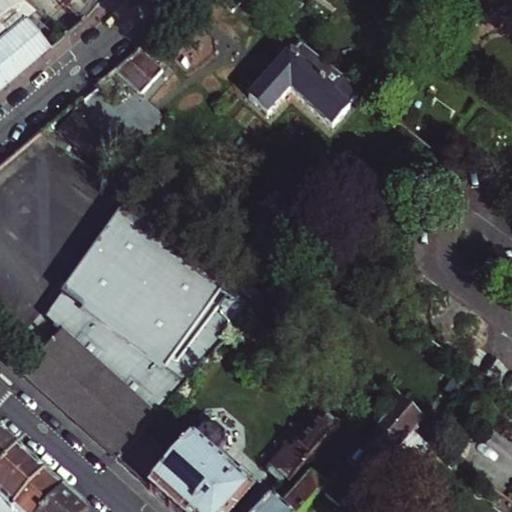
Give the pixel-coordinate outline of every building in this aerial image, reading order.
[(0,0),(0,38),(22,20),(24,22),(33,15),(15,0),(0,0)] [(239,0),(216,0),(234,13),(243,2),(239,0)] [(239,0),(243,2),(248,7),(254,0),(271,0),(291,22),(304,11),(301,8),(309,0),(239,0)] [(0,91),(48,51),(33,33),(24,22),(22,20),(0,38),(0,91)] [(359,95),(299,48),(290,58),(289,57),(245,101),(267,118),(290,93),(333,130),(350,110),(348,108),(359,95)] [(137,55),(112,75),(133,99),(157,78),(137,55)] [(44,321),(61,334),(146,409),(152,403),(162,412),(265,298),(132,201),(44,321)] [(61,334),(23,376),(118,461),(143,433),(162,412),(152,403),(146,409),(61,334)] [(399,409),(395,413),(348,465),(387,500),(405,479),(389,464),(421,428),(399,409)] [(289,485),(338,431),(323,417),(293,450),(290,448),(271,469),(289,485)] [(162,451),(143,433),(118,461),(174,511),(238,511),(259,490),(258,485),(223,454),(228,448),(226,436),(217,428),(204,429),(172,464),(160,453),(162,451)] [(0,474),(20,452),(0,434),(0,474)] [(20,452),(0,474),(0,511),(47,511),(65,493),(20,452)] [(273,503),(264,511),(305,511),(326,489),(313,476),(281,510),(273,503)] [(349,476),(331,496),(348,511),(368,511),(377,503),(349,476)] [(86,511),(65,493),(47,511),(86,511)]
